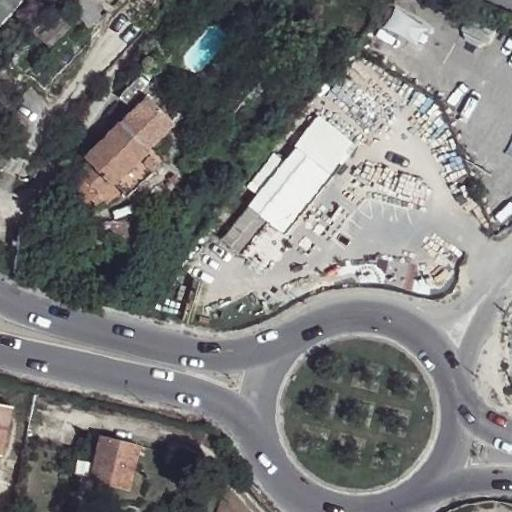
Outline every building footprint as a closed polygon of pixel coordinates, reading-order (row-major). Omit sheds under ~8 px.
[(0,0),(0,30),(26,0),(0,0)] [(78,0),(70,6),(68,8),(88,29),(102,17),(85,0),(78,0)] [(324,7),(315,3),(308,16),(319,20),(324,7)] [(392,7),(385,28),(419,40),(426,18),(392,7)] [(263,64),(178,163),(189,173),(275,75),(263,64)] [(148,97),(120,124),(146,151),(174,125),(148,97)] [(71,184),(67,189),(85,208),(92,200),(96,205),(101,201),(106,206),(118,194),(110,185),(146,151),(120,124),(84,159),(83,160),(89,167),(71,184)] [(331,176),(296,147),(222,240),(241,255),(267,222),(283,234),(331,176)] [(161,166),(152,156),(143,164),(153,173),(161,166)] [(128,223),(81,227),(82,231),(83,247),(130,243),(128,223)] [(83,247),(82,231),(29,235),(22,252),(83,247)] [(84,262),(34,267),(35,281),(36,286),(58,283),(86,281),(84,262)] [(0,447),(10,408),(0,405),(0,447)] [(138,446),(102,435),(89,479),(126,490),(138,446)]
